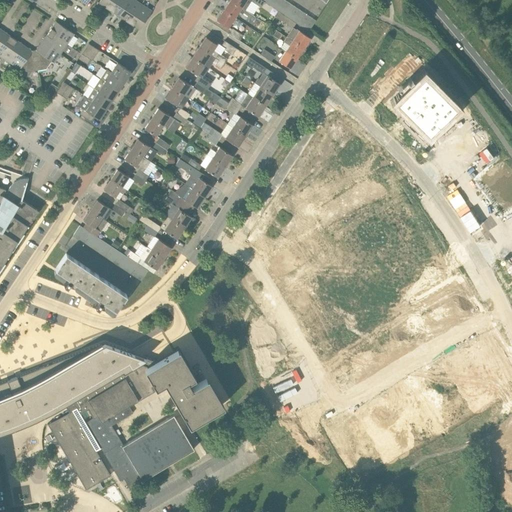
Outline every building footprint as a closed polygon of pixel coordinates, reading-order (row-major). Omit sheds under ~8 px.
[(100,0),(99,3),(109,9),(115,0),(100,0)] [(115,0),(109,9),(119,16),(129,0),(115,0)] [(129,0),(119,16),(129,23),(141,5),(134,0),(129,0)] [(239,11),(242,14),(245,10),(230,0),(223,10),(235,17),(239,11)] [(230,0),(245,10),(248,5),(251,1),(251,0),(230,0)] [(277,10),(284,0),(276,0),(272,7),(277,10)] [(282,14),(289,4),(284,0),(277,10),(282,14)] [(288,17),(295,7),(289,4),(282,14),(288,17)] [(141,5),(129,23),(139,30),(152,11),(141,5)] [(293,21),(300,10),(295,7),(288,17),(293,21)] [(228,28),(235,17),(223,10),(217,20),(228,28)] [(298,24),(305,14),(300,10),(293,21),(298,24)] [(293,28),(293,27),(296,23),(278,11),(275,17),(292,28),(293,28)] [(249,12),(249,13),(247,17),(246,18),(246,19),(245,21),(249,23),(250,21),(252,22),(255,16),(253,15),(249,12)] [(303,28),(310,17),(305,14),(298,24),(303,28)] [(310,17),(303,28),(309,31),(316,21),(310,17)] [(49,31),(67,44),(74,34),(56,22),(49,31)] [(292,28),(286,37),(303,48),(310,38),(302,33),(299,30),(297,29),(296,30),(293,27),(293,28),(292,28)] [(239,40),(242,36),(232,29),(229,34),(239,40)] [(282,34),(276,30),(273,35),(279,39),(282,34)] [(0,34),(0,55),(12,38),(3,31),(0,34)] [(61,53),(67,44),(49,31),(43,41),(61,53)] [(220,55),(224,50),(232,55),(236,49),(224,41),(221,45),(208,36),(207,38),(205,37),(199,47),(215,58),(218,60),(224,64),(227,59),(220,55)] [(286,51),(297,58),(303,48),(286,37),(283,41),(289,46),(286,51)] [(0,55),(0,56),(9,62),(22,44),(12,38),(0,55)] [(34,50),(38,70),(46,69),(51,61),(54,63),(61,53),(43,41),(36,50),(34,50)] [(82,54),(87,57),(94,47),(88,43),(82,54)] [(29,72),(38,70),(34,50),(31,51),(22,44),(9,62),(20,70),(22,67),(29,72)] [(87,57),(92,61),(99,50),(94,47),(87,57)] [(192,57),(209,68),(215,58),(199,47),(192,57)] [(271,61),(274,57),(264,50),(261,55),(271,61)] [(297,58),(286,51),(279,61),(290,68),(297,58)] [(204,75),(209,68),(192,57),(185,67),(200,77),(197,82),(206,88),(220,98),(228,87),(225,85),(228,81),(222,77),(219,81),(214,78),(212,80),(204,75)] [(253,67),(256,62),(249,57),(245,63),(252,68),(253,67)] [(220,69),(224,64),(218,60),(215,65),(220,69)] [(263,74),(263,73),(266,68),(256,62),(253,67),(261,73),(263,74)] [(117,63),(111,73),(124,81),(131,72),(117,63)] [(100,79),(118,91),(124,81),(111,73),(106,69),(100,79)] [(261,73),(254,83),(272,95),(280,84),(263,73),(263,74),(261,73)] [(423,74),(396,101),(409,115),(416,122),(411,127),(422,139),(455,106),(423,74)] [(252,81),(246,77),(242,83),(248,86),(252,81)] [(172,88),(188,99),(189,99),(196,89),(178,78),(172,88)] [(94,88),(111,100),(118,91),(100,79),(94,88)] [(56,92),(61,96),(68,85),(63,82),(56,92)] [(247,94),(265,106),(272,95),(254,83),(247,94)] [(68,85),(61,96),(67,99),(74,89),(68,85)] [(91,101),(105,110),(111,100),(94,88),(88,98),(92,100),(91,101)] [(187,119),(190,114),(182,109),(188,99),(172,88),(165,98),(179,107),(176,112),(187,119)] [(217,103),(220,98),(206,88),(203,93),(217,103)] [(46,106),(53,96),(46,92),(41,93),(44,105),(46,106)] [(265,106),(247,94),(241,103),(243,104),(242,106),(258,116),(265,106)] [(239,110),(242,106),(243,104),(241,103),(232,97),(228,103),(239,110)] [(85,109),(83,108),(79,114),(90,121),(93,116),(99,120),(105,110),(91,101),(85,109)] [(225,108),(236,115),(239,110),(228,103),(225,108)] [(168,129),(174,118),(172,118),(158,108),(151,118),(163,126),(168,129)] [(183,124),(187,119),(176,112),(172,118),(174,118),(183,124)] [(192,123),(200,128),(204,122),(206,118),(199,113),(192,123)] [(252,125),(240,116),(232,127),(245,136),(252,125)] [(144,128),(156,136),(163,126),(151,118),(144,128)] [(219,141),(222,136),(223,134),(221,133),(204,122),(200,128),(208,133),(219,141)] [(232,127),(227,124),(221,133),(223,134),(222,136),(238,147),(245,136),(232,127)] [(219,141),(208,133),(205,138),(215,145),(219,141)] [(156,143),(167,150),(170,145),(159,137),(156,143)] [(153,149),(152,148),(138,139),(131,149),(146,159),(153,149)] [(183,140),(179,145),(184,148),(188,143),(183,140)] [(163,155),(167,150),(156,143),(152,148),(153,149),(163,155)] [(211,158),(225,166),(232,155),(219,147),(211,158)] [(150,162),(146,159),(131,149),(124,159),(139,169),(135,174),(146,181),(149,175),(144,171),(150,162)] [(188,163),(198,171),(202,165),(191,158),(188,163)] [(211,158),(204,168),(217,177),(225,166),(211,158)] [(198,171),(188,163),(183,160),(179,166),(193,175),(195,176),(195,175),(198,171)] [(134,180),(131,179),(117,169),(110,180),(126,190),(129,186),(130,184),(131,184),(132,182),(134,180)] [(386,169),(376,175),(385,190),(395,185),(386,169)] [(131,179),(134,180),(142,186),(146,181),(135,174),(131,179)] [(193,175),(187,185),(186,185),(204,197),(212,186),(195,175),(195,176),(193,175)] [(376,175),(366,181),(375,196),(385,190),(376,175)] [(0,267),(4,262),(3,262),(7,256),(7,257),(8,256),(7,255),(11,249),(12,250),(24,232),(23,231),(27,226),(28,227),(28,225),(27,225),(32,218),(33,218),(38,210),(21,199),(22,198),(23,192),(28,178),(24,178),(21,179),(17,180),(14,182),(11,185),(8,189),(7,192),(5,191),(5,189),(0,187),(0,267)] [(119,200),(126,190),(110,180),(104,190),(118,199),(119,200)] [(366,181),(357,186),(366,202),(375,196),(366,181)] [(171,189),(167,195),(191,210),(194,206),(197,208),(204,197),(186,185),(187,185),(185,183),(175,192),(171,189)] [(357,186),(347,192),(356,207),(366,202),(357,186)] [(347,192),(338,198),(347,213),(356,207),(347,192)] [(167,216),(184,228),(191,217),(188,214),(191,210),(167,195),(164,199),(172,204),(165,215),(167,216)] [(115,204),(125,211),(130,214),(133,209),(119,200),(118,199),(115,204)] [(336,199),(326,205),(335,220),(345,214),(336,199)] [(112,210),(111,210),(97,200),(90,210),(105,220),(106,220),(112,210)] [(405,202),(390,211),(395,220),(411,212),(405,202)] [(122,216),(125,211),(115,204),(111,210),(112,210),(122,216)] [(326,205),(316,211),(325,226),(335,220),(326,205)] [(107,221),(106,220),(105,220),(90,210),(83,220),(86,222),(83,228),(85,229),(90,232),(95,236),(97,236),(107,221)] [(411,212),(395,220),(401,230),(416,221),(411,212)] [(147,225),(157,232),(160,228),(159,227),(160,226),(142,214),(139,219),(147,225)] [(159,227),(160,228),(177,239),(184,228),(167,216),(160,226),(159,227)] [(356,216),(351,219),(354,225),(359,222),(356,216)] [(416,221),(401,230),(407,239),(422,230),(416,221)] [(154,236),(157,232),(147,225),(144,230),(153,237),(154,236)] [(73,236),(78,239),(85,229),(83,228),(79,226),(73,236)] [(78,239),(83,243),(90,232),(85,229),(78,239)] [(422,230),(407,239),(412,249),(427,240),(422,230)] [(83,243),(88,246),(95,236),(90,232),(83,243)] [(315,234),(306,239),(314,254),(324,249),(315,234)] [(88,246),(94,250),(101,239),(97,236),(95,236),(88,246)] [(146,247),(163,258),(171,247),(154,236),(153,237),(146,247)] [(94,250),(99,253),(106,243),(101,239),(94,250)] [(117,249),(121,243),(114,239),(111,245),(117,249)] [(306,239),(296,245),(305,260),(314,254),(306,239)] [(427,240),(412,249),(418,258),(433,249),(427,240)] [(99,253),(104,257),(111,246),(106,243),(99,253)] [(296,245),(287,251),(296,266),(305,260),(296,245)] [(104,257),(109,260),(116,250),(111,246),(104,257)] [(146,247),(140,257),(141,257),(140,259),(156,269),(163,258),(146,247)] [(433,249),(418,258),(423,268),(438,259),(433,249)] [(109,260),(115,264),(122,253),(119,251),(116,250),(109,260)] [(140,257),(130,250),(126,256),(127,257),(132,260),(137,263),(140,259),(141,257),(140,257)] [(287,251),(277,256),(286,271),(296,266),(287,251)] [(66,253),(55,269),(68,278),(63,285),(67,287),(70,283),(74,286),(75,287),(80,291),(79,294),(84,297),(86,295),(92,299),(93,299),(97,302),(94,306),(98,309),(101,304),(104,306),(106,304),(86,290),(96,274),(66,253)] [(115,264),(120,267),(127,257),(126,256),(124,254),(122,253),(115,264)] [(277,256),(267,262),(276,277),(286,271),(277,256)] [(120,267),(125,271),(132,260),(127,257),(120,267)] [(438,259),(423,268),(429,277),(444,268),(438,259)] [(125,271),(130,274),(137,263),(132,260),(125,271)] [(130,274),(136,278),(143,267),(137,263),(130,274)] [(143,267),(136,278),(141,281),(148,270),(143,267)] [(444,268),(429,277),(435,287),(450,278),(444,268)] [(86,290),(106,304),(116,310),(126,295),(96,274),(86,290)] [(294,285),(289,288),(292,293),(297,291),(294,285)] [(306,293),(291,302),(297,311),(312,302),(306,293)] [(461,298),(452,303),(461,318),(470,313),(461,298)] [(312,302),(297,311),(302,321),(317,312),(312,302)] [(452,303),(442,309),(451,324),(461,318),(452,303)] [(438,307),(427,313),(438,332),(449,325),(438,307)] [(317,312),(302,321),(308,330),(323,321),(317,312)] [(427,313),(416,319),(427,338),(438,332),(427,313)] [(416,319),(406,326),(417,344),(427,338),(416,319)] [(323,321),(308,330),(313,340),(329,331),(323,321)] [(349,325),(343,328),(346,333),(352,330),(349,325)] [(406,326),(395,332),(406,351),(417,344),(406,326)] [(368,327),(363,330),(366,335),(371,332),(368,327)] [(329,331),(313,340),(319,349),(334,341),(329,331)] [(383,339),(372,345),(383,364),(394,358),(383,339)] [(493,339),(476,349),(483,360),(500,350),(493,339)] [(137,400),(138,401),(166,385),(189,425),(222,406),(206,378),(192,387),(188,380),(193,377),(177,350),(157,362),(105,343),(0,383),(0,435),(3,434),(10,431),(17,429),(24,426),(31,423),(38,420),(44,417),(51,414),(58,410),(65,406),(69,412),(62,416),(55,420),(47,424),(86,490),(110,475),(96,451),(100,448),(120,481),(124,479),(128,486),(141,478),(143,481),(194,450),(173,416),(123,445),(121,442),(111,426),(133,413),(128,405),(137,400)] [(372,345),(362,352),(373,370),(383,364),(372,345)] [(500,350),(483,360),(489,371),(506,361),(500,350)] [(362,352),(351,358),(362,377),(373,370),(362,352)] [(511,370),(506,361),(489,371),(495,382),(511,371),(511,370)] [(351,363),(341,369),(350,384),(360,378),(351,363)] [(341,369),(331,374),(340,390),(350,384),(341,369)] [(511,371),(495,382),(502,393),(511,387),(511,371)] [(440,378),(424,387),(430,397),(445,388),(440,378)] [(445,388),(430,397),(436,406),(451,397),(445,388)] [(411,395),(395,404),(401,414),(416,405),(411,395)] [(451,397),(436,406),(441,416),(456,407),(451,397)] [(416,405),(401,414),(407,423),(422,414),(416,405)] [(456,407),(441,416),(447,426),(462,417),(456,407)] [(422,414),(407,423),(412,433),(428,424),(422,414)] [(352,422),(335,432),(342,444),(359,433),(352,422)] [(428,424),(412,433),(418,443),(433,434),(428,424)] [(359,433),(342,444),(348,454),(365,444),(359,433)] [(51,443),(45,447),(49,453),(55,449),(51,443)] [(365,444),(348,454),(354,465),(372,455),(365,444)] [(372,455),(354,465),(361,476),(379,466),(372,455)]
